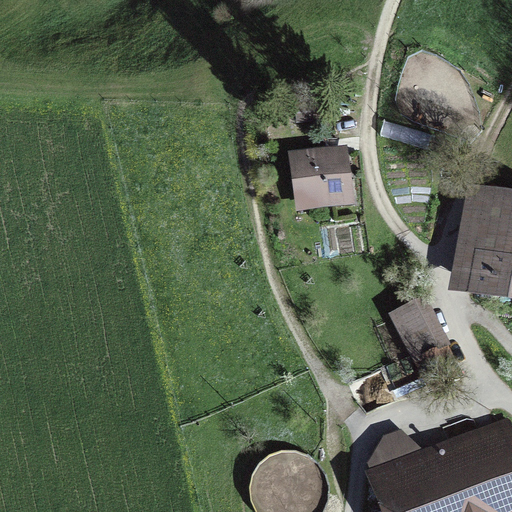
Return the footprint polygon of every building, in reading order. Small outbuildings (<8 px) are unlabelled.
[(297,106),(299,122),(321,119),(320,104),(297,106)] [(301,160),(307,205),(345,200),(336,139),(324,140),(327,156),(301,160)] [(511,296),(511,204),(486,201),(471,290),(511,296)] [(424,303),(395,317),(419,362),(424,360),(435,381),(451,369),(440,349),(445,350),(424,303)] [(348,335),(365,371),(399,356),(383,319),(348,335)] [(511,511),(511,423),(510,420),(423,455),(401,433),(383,440),(367,470),(371,477),(363,480),(375,511),(511,511)] [(290,511),(329,504),(322,469),(309,472),(304,446),(272,453),(274,464),(256,468),(265,511),(290,511)]
